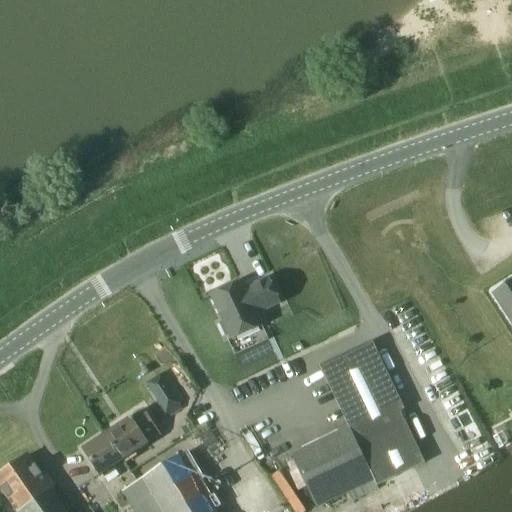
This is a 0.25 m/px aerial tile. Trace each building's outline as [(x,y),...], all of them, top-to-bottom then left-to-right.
[(511,278),(493,290),(511,319),(511,278)] [(240,283),(212,296),(212,298),(224,322),(219,324),(225,337),(230,335),(232,340),(261,326),(255,314),(279,303),(268,279),(250,288),(251,291),(246,293),(241,283),(240,283)] [(354,426),(292,455),(294,459),(307,487),(317,508),(374,481),(378,488),(424,466),(369,348),(326,368),(354,426)] [(159,403),(168,417),(186,405),(177,392),(159,403)] [(143,410),(105,435),(122,461),(160,437),(143,410)] [(122,461),(105,435),(83,450),(100,476),(122,461)] [(0,474),(0,488),(16,511),(68,511),(28,455),(0,474)] [(218,511),(183,455),(122,492),(134,511),(218,511)]
